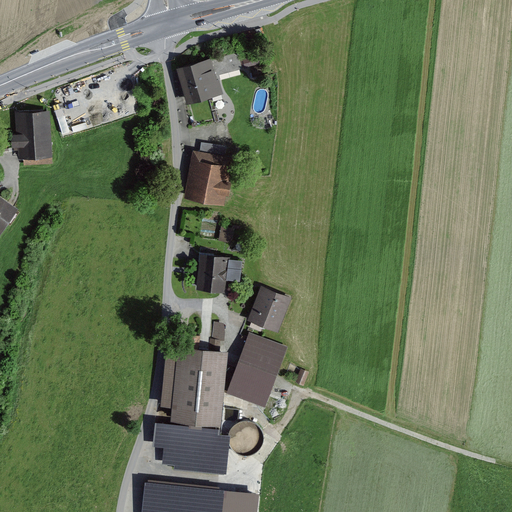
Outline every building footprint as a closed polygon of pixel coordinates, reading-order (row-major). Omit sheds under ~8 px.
[(254,30),(236,35),(243,65),(262,60),(254,30)] [(214,60),(180,70),(190,104),(223,95),(214,60)] [(51,113),(19,115),(21,159),(54,158),(51,113)] [(234,158),(193,152),(186,199),(227,206),(234,158)] [(20,210),(0,197),(0,235),(2,237),(20,210)] [(241,257),(200,256),(199,291),(228,292),(229,280),(240,281),(241,257)] [(293,298),(262,287),(250,320),(280,331),(293,298)] [(216,320),(213,335),(224,337),(227,321),(216,320)] [(291,347),(250,333),(240,362),(280,376),(291,347)] [(232,352),(170,346),(165,404),(173,405),(172,422),(223,426),(225,412),(249,414),(253,374),(230,372),(232,352)] [(309,374),(297,369),(292,382),(304,388),(309,374)] [(221,430),(156,423),(154,447),(164,448),(162,468),(228,474),(231,438),(220,437),(221,430)] [(223,511),(225,497),(165,492),(163,511),(223,511)]
